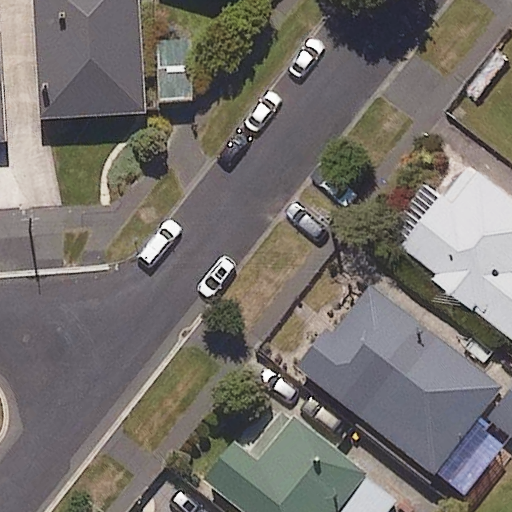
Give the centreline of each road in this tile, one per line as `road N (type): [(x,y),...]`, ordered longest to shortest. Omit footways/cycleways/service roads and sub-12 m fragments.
road 1 (residential): [(150,309),(395,0)]
road 2 (residential): [(0,502),(150,309)]
road 3 (residential): [(150,309),(0,319)]
